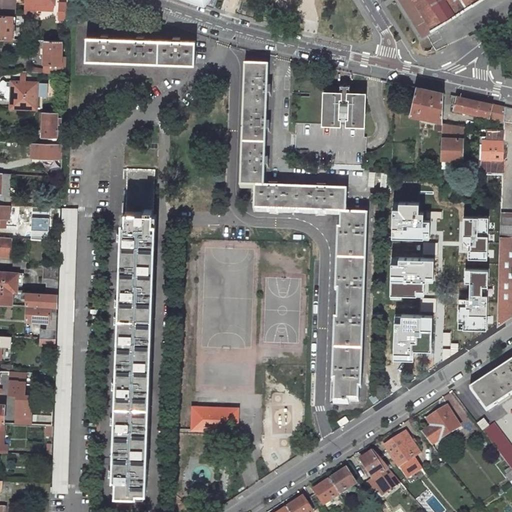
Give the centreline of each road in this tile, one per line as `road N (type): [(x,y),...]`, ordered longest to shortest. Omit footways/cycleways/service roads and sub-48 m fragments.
road 1 (residential): [(238,511),(511,331)]
road 2 (tertiary): [(386,63),(149,0)]
